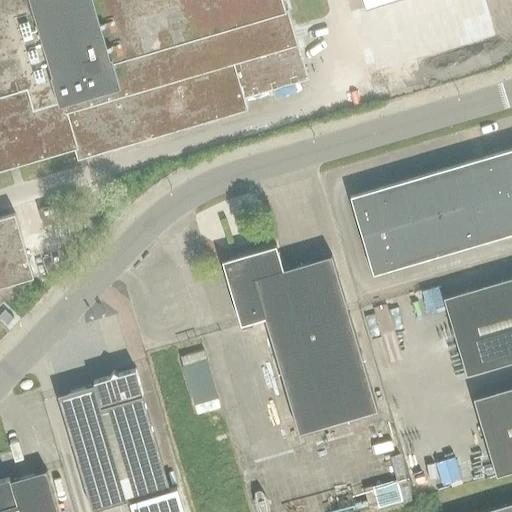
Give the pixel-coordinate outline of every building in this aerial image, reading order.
[(0,0),(0,166),(8,164),(16,161),(76,144),(79,155),(104,148),(135,139),(201,119),(217,115),(245,106),(242,95),(306,76),(291,25),(286,8),(287,8),(284,0),(0,0)] [(511,147),(495,153),(507,192),(511,190),(511,147)] [(466,162),(478,201),(507,192),(495,153),(466,162)] [(478,201),(466,162),(437,170),(449,209),(478,201)] [(449,209),(437,170),(408,179),(420,218),(449,209)] [(420,218),(408,179),(379,187),(391,226),(420,218)] [(391,226),(379,187),(350,196),(362,235),(391,226)] [(511,232),(511,210),(507,192),(478,201),(489,240),(511,232)] [(489,240),(478,201),(449,209),(460,248),(489,240)] [(44,226),(65,220),(60,203),(39,209),(44,226)] [(460,248),(449,209),(420,218),(431,257),(460,248)] [(0,286),(33,276),(15,213),(0,217),(0,286)] [(391,226),(402,265),(431,257),(420,218),(391,226)] [(402,265),(391,226),(362,235),(373,274),(402,265)] [(226,274),(241,324),(265,317),(299,432),(377,409),(331,254),(283,269),(276,245),(235,257),(226,274)] [(511,276),(444,297),(466,375),(511,361),(511,276)] [(201,405),(224,398),(207,344),(184,352),(201,405)] [(156,492),(169,488),(142,394),(143,394),(136,369),(119,374),(113,371),(110,376),(93,381),(94,384),(58,394),(92,510),(129,499),(132,511),(184,511),(177,487),(156,493),(156,492)] [(511,386),(473,398),(496,475),(511,470),(511,386)] [(58,511),(46,470),(10,480),(9,478),(0,480),(0,511),(58,511)] [(511,511),(511,501),(476,511),(511,511)]
